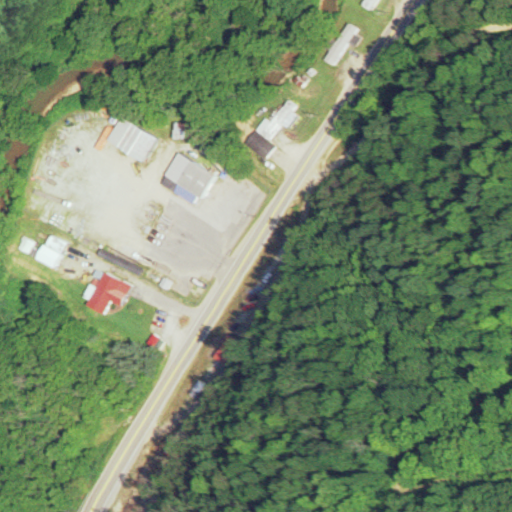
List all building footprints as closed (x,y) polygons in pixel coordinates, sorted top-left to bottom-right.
[(339,66),(362,28),(352,22),(329,60),(339,66)] [(305,115),(294,102),(262,129),(273,142),(305,115)] [(149,162),(164,138),(130,117),(115,141),(149,162)] [(181,139),(211,139),(211,122),(181,122),(181,139)] [(167,183),(202,204),(220,174),(184,153),(167,183)] [(60,268),(74,243),(58,234),(43,258),(60,268)] [(115,300),(126,305),(135,283),(107,271),(91,305),(109,313),(115,300)]
